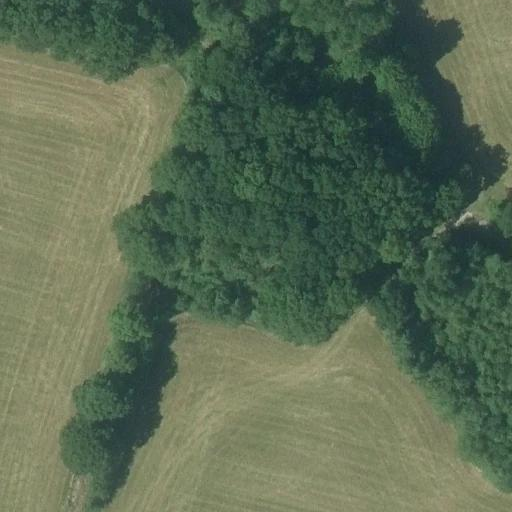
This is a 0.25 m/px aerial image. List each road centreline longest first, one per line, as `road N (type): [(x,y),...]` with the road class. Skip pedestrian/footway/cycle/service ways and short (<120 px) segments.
road 1 (track): [(0,0),(231,56),(445,211)]
road 2 (track): [(445,211),(164,511)]
